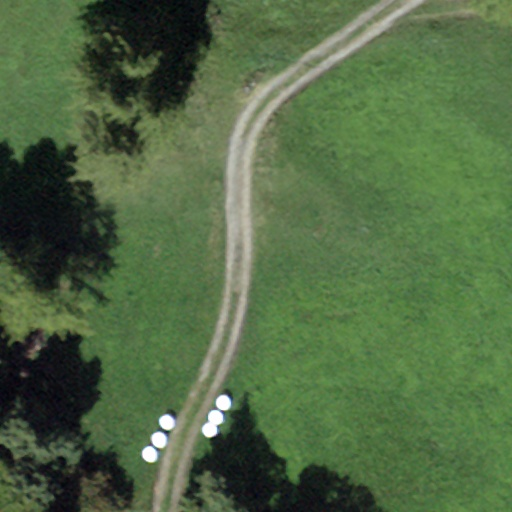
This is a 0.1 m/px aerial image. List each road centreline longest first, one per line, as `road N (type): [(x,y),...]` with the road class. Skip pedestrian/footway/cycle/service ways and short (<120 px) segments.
road 1 (track): [(166,511),(178,438),(219,356),(239,271),(237,183),(246,123),(399,0)]
road 2 (track): [(363,23),(511,7)]
